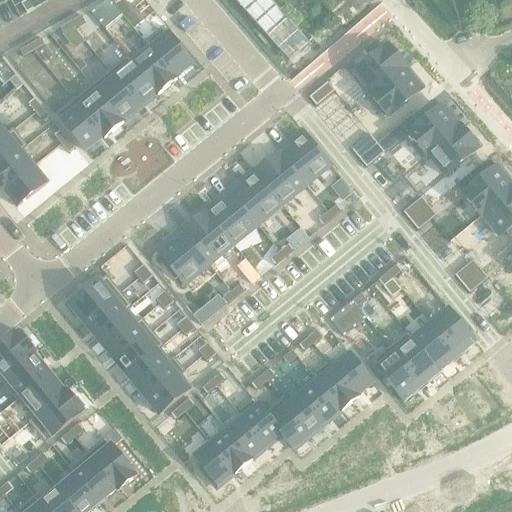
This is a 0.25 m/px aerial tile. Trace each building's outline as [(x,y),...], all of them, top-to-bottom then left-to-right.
[(28,0),(21,4),(27,14),(34,10),(28,0)] [(36,0),(27,0),(28,0),(34,10),(41,6),(36,0)] [(110,0),(100,6),(104,13),(114,7),(110,0)] [(271,0),(234,0),(289,61),(309,42),(271,0)] [(325,7),(336,18),(341,25),(369,2),(367,0),(323,0),(321,2),(325,7)] [(81,17),(70,23),(74,29),(85,24),(81,17)] [(70,23),(60,28),(64,35),(74,29),(70,23)] [(163,28),(143,43),(147,47),(147,46),(174,79),(175,79),(193,64),(169,35),(163,28)] [(40,39),(30,45),(34,52),(44,46),(40,39)] [(30,45),(20,51),(23,58),(34,52),(30,45)] [(130,60),(129,61),(156,94),(157,96),(176,80),(175,79),(174,79),(147,46),(147,47),(130,60)] [(359,72),(351,78),(368,99),(369,99),(404,70),(405,71),(407,69),(389,47),(359,72)] [(34,52),(23,58),(38,75),(47,67),(34,52)] [(127,56),(109,72),(139,108),(156,94),(129,61),(130,60),(127,56)] [(353,64),(345,70),(351,78),(359,72),(353,64)] [(368,99),(366,100),(384,122),(422,91),(405,71),(404,70),(369,99),(368,99)] [(109,72),(91,86),(121,122),(122,122),(139,108),(109,72)] [(15,76),(9,81),(16,91),(22,86),(15,76)] [(327,83),(308,99),(316,108),(335,92),(327,83)] [(91,86),(73,101),(103,137),(104,139),(124,124),(122,122),(121,122),(91,86)] [(34,100),(28,105),(35,114),(42,109),(34,100)] [(73,101),(55,115),(61,123),(85,152),(103,137),(73,101)] [(342,120),(352,113),(346,105),(336,113),(342,120)] [(42,109),(35,114),(43,124),(49,119),(42,109)] [(442,109),(405,139),(423,161),(428,157),(428,156),(460,130),(459,129),(442,109)] [(460,130),(428,156),(428,157),(444,176),(445,177),(468,158),(479,149),(461,127),(459,129),(460,130)] [(7,137),(0,142),(0,168),(23,150),(24,151),(28,148),(14,130),(6,136),(7,137)] [(60,131),(54,136),(61,146),(68,141),(60,131)] [(281,154),(280,155),(306,186),(330,166),(305,135),(281,154)] [(370,135),(351,151),(359,160),(378,144),(370,135)] [(68,141),(61,146),(69,155),(75,150),(68,141)] [(378,144),(359,160),(366,169),(385,153),(378,144)] [(0,190),(3,193),(4,192),(4,191),(36,166),(24,151),(23,150),(0,168),(0,190)] [(279,152),(253,173),(255,175),(256,175),(281,206),(306,186),(280,155),(281,154),(279,152)] [(444,176),(420,196),(421,198),(422,198),(429,207),(476,169),(468,158),(445,177),(444,176)] [(36,166),(4,191),(4,192),(17,208),(49,183),(36,166)] [(511,187),(497,169),(463,197),(481,219),(483,217),(482,216),(511,191),(511,187)] [(255,175),(231,195),(257,226),(281,206),(256,175),(255,175)] [(511,191),(482,216),(483,217),(500,238),(511,227),(511,191)] [(208,214),(207,215),(233,246),(257,226),(231,195),(208,214)] [(421,198),(403,214),(410,223),(429,207),(422,198),(421,198)] [(327,213),(317,201),(307,209),(318,221),(327,213)] [(337,205),(327,213),(333,219),(342,212),(337,205)] [(429,207),(410,223),(418,232),(437,216),(429,207)] [(206,212),(181,233),(182,235),(183,234),(209,266),(233,246),(207,215),(208,214),(206,212)] [(327,213),(318,221),(323,227),(333,219),(327,213)] [(300,230),(286,242),(289,245),(294,251),(308,239),(300,230)] [(182,235),(158,255),(165,263),(162,265),(174,281),(177,278),(184,286),(209,266),(183,234),(182,235)] [(289,245),(279,253),(284,259),(294,251),(289,245)] [(279,253),(270,261),(275,267),(284,259),(279,253)] [(473,261),(454,276),(462,286),(481,270),(473,261)] [(397,265),(387,273),(392,280),(402,272),(397,265)] [(143,266),(134,274),(139,280),(148,272),(143,266)] [(253,270),(245,277),(252,286),(260,279),(253,270)] [(481,270),(462,286),(469,295),(477,289),(488,279),(481,270)] [(148,272),(139,280),(144,286),(153,278),(148,272)] [(387,273),(378,281),(383,287),(392,280),(387,273)] [(107,277),(70,307),(84,325),(121,294),(107,277)] [(488,279),(477,289),(497,313),(508,304),(488,279)] [(231,293),(223,283),(216,289),(224,299),(231,293)] [(241,285),(231,293),(236,299),(246,291),(241,285)] [(165,292),(155,300),(160,306),(170,298),(165,292)] [(231,293),(222,300),(227,306),(236,299),(231,293)] [(121,294),(84,325),(95,337),(128,310),(128,311),(132,308),(121,294)] [(362,294),(352,302),(357,308),(367,301),(362,294)] [(170,298),(160,306),(165,312),(175,304),(170,298)] [(352,302),(342,310),(348,316),(357,308),(352,302)] [(446,307),(427,323),(430,326),(457,359),(476,344),(446,307)] [(202,309),(193,317),(202,327),(210,319),(202,309)] [(128,310),(95,337),(95,338),(105,350),(138,323),(138,322),(128,311),(128,310)] [(186,318),(176,326),(181,332),(191,324),(186,318)] [(138,323),(105,350),(116,363),(153,333),(142,319),(138,322),(138,323)] [(191,324),(181,332),(186,338),(196,330),(191,324)] [(414,340),(413,340),(440,373),(457,359),(430,326),(414,340)] [(317,331),(308,338),(313,345),(322,337),(317,331)] [(407,332),(389,347),(422,388),(440,373),(413,340),(414,340),(407,332)] [(19,333),(0,348),(0,383),(1,383),(1,382),(34,356),(36,355),(29,345),(32,343),(24,334),(21,336),(19,333)] [(153,333),(116,363),(127,376),(160,349),(160,350),(164,347),(153,333)] [(308,338),(298,346),(303,352),(313,345),(308,338)] [(207,344),(198,352),(202,358),(212,350),(207,344)] [(389,347),(371,362),(404,403),(422,388),(389,347)] [(160,349),(127,376),(137,389),(170,362),(170,361),(160,350),(160,349)] [(212,350),(202,358),(207,364),(217,356),(212,350)] [(292,351),(283,359),(288,365),(297,357),(292,351)] [(331,365),(330,366),(356,397),(357,397),(373,384),(347,352),(331,365)] [(34,356),(1,382),(1,383),(17,401),(50,375),(34,356)] [(170,362),(137,389),(148,402),(181,375),(182,376),(186,373),(174,358),(170,361),(170,362)] [(328,361),(311,375),(314,379),(315,379),(341,410),(340,411),(341,413),(358,398),(357,397),(356,397),(330,366),(331,365),(328,361)] [(270,370),(260,377),(265,383),(275,376),(270,370)] [(221,374),(211,382),(216,388),(226,380),(221,374)] [(50,375),(17,401),(32,420),(33,421),(66,394),(65,393),(50,375)] [(181,375),(148,402),(159,416),(193,389),(182,376),(181,375)] [(260,377),(251,385),(256,391),(265,383),(260,377)] [(314,379),(299,392),(325,423),(340,411),(341,410),(315,379),(314,379)] [(211,382),(202,389),(207,396),(216,388),(211,382)] [(32,420),(28,423),(45,444),(84,413),(81,410),(85,407),(77,398),(74,400),(67,392),(65,393),(66,394),(33,421),(32,420)] [(284,404),(283,405),(309,436),(325,423),(299,392),(284,404)] [(189,399),(180,407),(185,413),(194,406),(189,399)] [(253,399),(236,413),(239,416),(265,447),(280,435),(281,434),(264,414),(265,413),(253,399)] [(265,413),(264,414),(281,434),(280,435),(292,450),(309,436),(283,405),(284,404),(281,400),(265,413)] [(180,407),(170,415),(176,421),(185,413),(180,407)] [(239,416),(224,429),(249,460),(250,460),(265,447),(239,416)] [(79,425),(70,432),(75,439),(84,431),(79,425)] [(224,429),(208,442),(234,473),(233,474),(234,476),(252,461),(250,460),(249,460),(224,429)] [(105,438),(113,448),(122,440),(114,431),(105,438)] [(70,432),(60,440),(65,446),(75,439),(70,432)] [(105,438),(87,453),(117,490),(116,491),(117,492),(136,477),(128,466),(131,464),(121,452),(118,454),(105,438)] [(208,442),(191,455),(217,487),(233,474),(234,473),(208,442)] [(23,453),(13,460),(19,467),(28,459),(23,453)] [(87,453),(68,469),(74,476),(75,475),(99,504),(116,491),(117,490),(87,453)] [(44,454),(34,461),(39,467),(49,460),(44,454)] [(34,461),(25,469),(30,475),(39,467),(34,461)] [(58,489),(57,490),(75,511),(89,511),(99,504),(75,475),(74,476),(58,489)] [(8,482),(0,489),(0,491),(4,496),(14,488),(8,482)] [(37,500),(37,501),(45,511),(75,511),(57,490),(58,489),(55,486),(37,500)] [(34,496),(16,511),(45,511),(37,501),(37,500),(34,496)]
